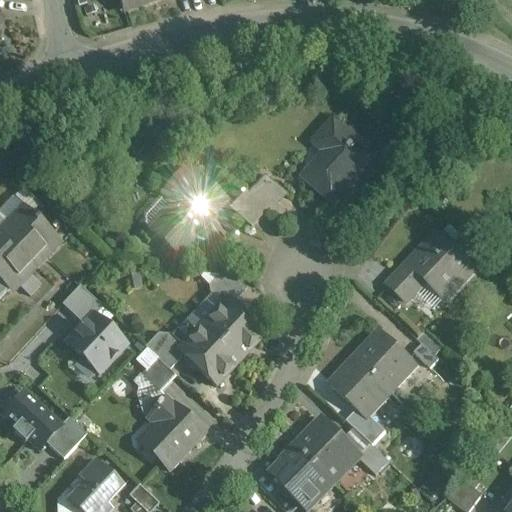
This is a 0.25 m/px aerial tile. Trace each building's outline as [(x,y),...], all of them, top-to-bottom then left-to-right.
[(122,0),(126,12),(151,4),(155,0),(122,0)] [(373,158),(334,123),(314,145),(325,154),(302,180),(330,205),(373,158)] [(226,205),(187,170),(163,197),(177,210),(153,237),(177,259),(226,205)] [(286,198),(264,178),(248,195),(267,213),(270,216),(286,198)] [(248,195),(245,193),(229,211),(251,231),(267,213),(248,195)] [(23,208),(0,232),(0,285),(7,293),(15,285),(19,288),(29,278),(25,274),(42,256),(46,260),(56,249),(52,246),(57,240),(23,208)] [(438,237),(389,289),(406,306),(425,285),(440,300),(457,282),(463,286),(476,273),(438,237)] [(423,291),(415,299),(433,316),(441,307),(423,291)] [(269,338),(227,299),(201,326),(243,366),(269,338)] [(125,349),(93,318),(84,329),(83,328),(74,336),(76,337),(66,347),(98,378),(125,349)] [(243,366),(201,326),(176,354),(217,393),(243,366)] [(417,371),(379,335),(354,362),(392,397),(417,371)] [(443,352),(426,336),(418,344),(422,349),(435,361),(443,352)] [(435,361),(422,349),(414,357),(431,373),(439,365),(435,361)] [(176,380),(156,362),(141,379),(160,396),(176,380)] [(392,397),(354,362),(330,388),(368,423),(392,397)] [(61,430),(24,396),(2,419),(15,431),(11,435),(24,447),(28,443),(39,454),(61,430)] [(204,437),(166,401),(161,406),(160,405),(155,409),(157,411),(151,416),(162,427),(141,449),(168,474),(204,437)] [(372,421),(378,426),(393,410),(387,404),(372,421)] [(47,446),(63,461),(86,437),(70,421),(47,446)] [(359,462),(322,425),(297,451),(334,487),(359,462)] [(355,456),(376,476),(387,465),(365,445),(355,456)] [(309,511),(334,487),(297,451),(271,476),(307,511),(309,511)] [(122,489),(95,464),(80,480),(85,485),(68,503),(76,511),(110,511),(105,507),(122,489)] [(471,511),(482,497),(462,483),(448,503),(461,511),(471,511)] [(153,511),(159,507),(139,488),(129,499),(136,506),(129,511),(153,511)]
